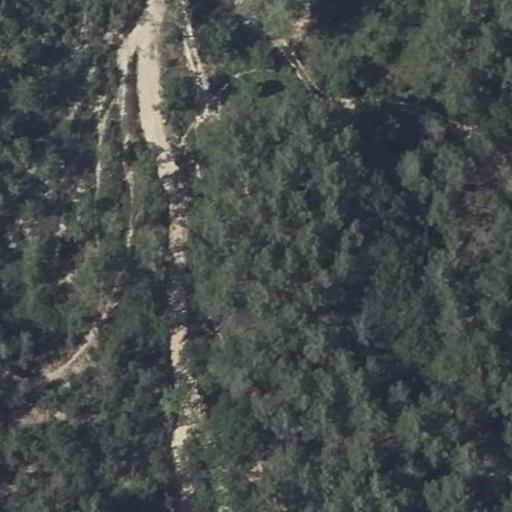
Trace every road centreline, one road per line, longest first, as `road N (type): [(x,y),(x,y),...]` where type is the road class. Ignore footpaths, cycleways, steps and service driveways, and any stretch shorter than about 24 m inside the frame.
road 1 (track): [(198,511),(180,408),(184,180),(157,102),(150,29),(133,37),(124,104),(137,251),(121,304),(96,352),(51,380),(16,383),(0,369)]
road 2 (track): [(184,180),(205,77),(183,0)]
